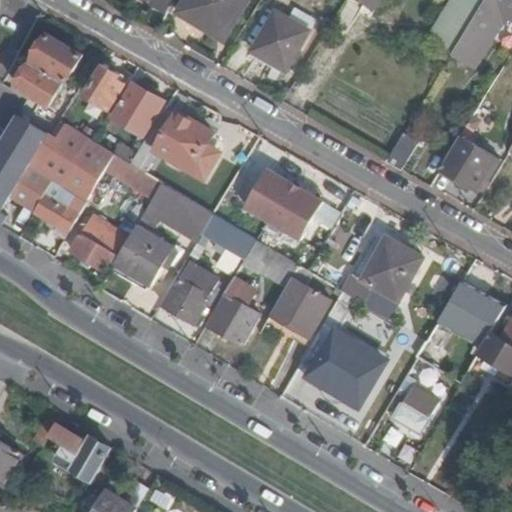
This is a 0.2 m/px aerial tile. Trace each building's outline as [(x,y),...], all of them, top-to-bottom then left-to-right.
[(153,0),(150,5),(165,13),(172,0),(153,0)] [(190,0),(182,14),(200,25),(202,22),(223,34),(243,0),(190,0)] [(377,0),(356,0),(372,9),(377,0)] [(452,0),(429,38),(451,52),(483,0),(452,0)] [(511,0),(483,0),(451,52),(473,64),(498,21),(504,24),(507,19),(511,21),(511,0)] [(310,32),(275,11),(250,53),(286,74),(310,32)] [(47,35),(32,60),(67,81),(82,56),(47,35)] [(121,69),(107,61),(85,94),(109,108),(128,79),(119,74),(121,69)] [(63,85),(30,64),(15,88),(48,108),(63,85)] [(166,104),(135,86),(115,119),(145,137),(166,104)] [(209,135),(167,109),(146,144),(200,177),(215,154),(202,147),(209,135)] [(17,118),(0,146),(31,166),(48,137),(17,118)] [(414,140),(401,132),(384,161),(399,170),(415,144),(414,140)] [(494,157),(459,135),(439,167),(475,189),(494,157)] [(48,137),(31,166),(54,181),(87,201),(105,170),(114,156),(80,136),(71,150),(48,137)] [(139,155),(123,145),(117,155),(132,164),(139,155)] [(5,211),(13,196),(37,210),(54,181),(31,166),(0,146),(0,223),(2,225),(9,214),(5,211)] [(114,156),(105,170),(151,200),(162,182),(146,172),(132,164),(117,155),(115,154),(114,156)] [(139,155),(132,164),(146,172),(152,163),(139,155)] [(268,170),(247,208),(294,235),(316,196),(268,170)] [(87,201),(54,181),(37,210),(35,212),(69,232),(87,201)] [(321,225),(336,230),(341,211),(327,206),(321,225)] [(213,213),(208,222),(250,248),(256,239),(213,213)] [(124,237),(92,217),(70,254),(101,273),(124,237)] [(179,250),(137,224),(115,261),(151,283),(163,263),(169,266),(179,250)] [(424,257),(378,229),(352,272),(398,299),(424,257)] [(266,265),(261,273),(285,286),(291,276),(298,264),(256,239),(250,248),(248,253),(266,265)] [(219,280),(190,263),(162,310),(196,330),(210,309),(205,305),(219,280)] [(309,270),(298,264),(291,276),(306,285),(313,273),(309,270)] [(247,349),(268,314),(254,306),(264,289),(239,275),(208,326),(247,349)] [(309,335),(329,299),(321,294),(306,285),(291,276),(285,286),(271,311),(309,335)] [(478,289),(464,280),(439,322),(482,348),(491,332),(504,310),(476,293),(478,289)] [(299,364),(312,372),(333,334),(354,298),(342,291),(320,327),(299,364)] [(436,325),(427,319),(417,336),(426,342),(435,327),(436,325)] [(511,320),(501,338),(491,332),(482,348),(466,374),(502,398),(511,382),(511,320)] [(416,360),(426,342),(417,336),(408,331),(407,333),(407,334),(406,336),(406,337),(405,339),(405,340),(405,342),(405,343),(405,345),(406,346),(406,347),(407,349),(407,350),(408,352),(408,353),(409,354),(410,355),(411,356),(412,358),(413,358),(415,359),(416,360)] [(333,334),(312,372),(330,382),(338,388),(359,400),(382,363),(361,351),(352,346),(333,334)] [(429,389),(414,380),(391,417),(419,433),(438,401),(427,394),(429,389)] [(51,414),(34,441),(45,447),(50,439),(57,427),(61,421),(51,414)] [(74,511),(92,511),(113,480),(127,457),(94,437),(89,445),(57,427),(50,439),(65,449),(57,462),(93,482),(74,511)] [(407,439),(399,458),(413,464),(421,445),(407,439)] [(0,486),(3,488),(21,459),(0,445),(0,486)] [(117,482),(113,480),(92,511),(135,511),(124,505),(109,495),(117,482)] [(135,511),(136,511),(147,495),(135,487),(124,505),(135,511)]
